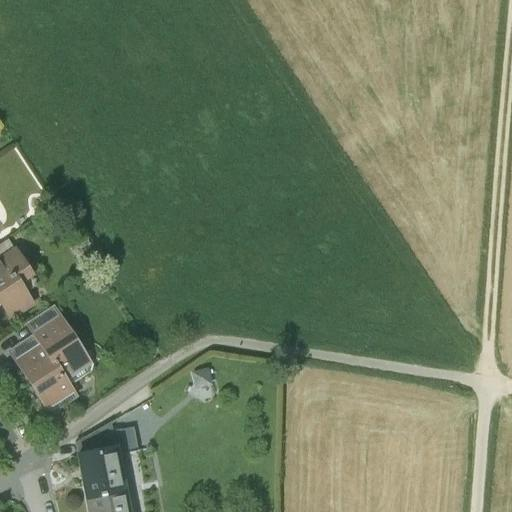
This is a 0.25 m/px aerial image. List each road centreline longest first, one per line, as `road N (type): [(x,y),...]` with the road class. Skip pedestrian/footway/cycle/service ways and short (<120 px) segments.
road 1 (track): [(28,463),(204,344),(511,389)]
road 2 (track): [(478,511),(511,96)]
